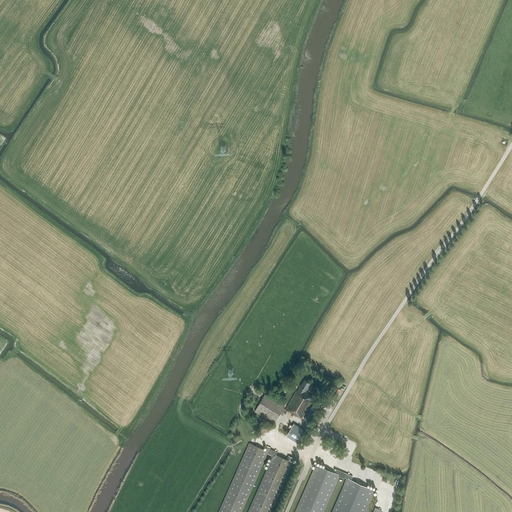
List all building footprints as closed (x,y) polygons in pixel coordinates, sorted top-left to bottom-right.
[(314,397),(305,392),(310,384),(304,380),(297,392),(296,391),(285,409),(283,408),(285,406),(265,394),(255,412),(274,423),(276,420),(281,412),(286,414),(287,411),(297,417),(297,416),(301,418),(314,397)] [(316,401),(315,401),(304,419),(310,422),(321,404),(316,401)] [(289,436),(299,443),(306,431),(296,425),(289,436)] [(241,511),(267,454),(273,456),(248,511),(270,511),(293,462),(292,462),(294,458),(288,456),(287,460),(276,455),(277,452),(269,449),(267,448),(266,450),(249,443),(218,511),(241,511)] [(344,477),(347,479),(332,511),(364,511),(374,490),(351,480),(352,476),(337,469),(335,473),(316,465),(295,511),(322,511),(339,476),(344,478),(344,477)]
